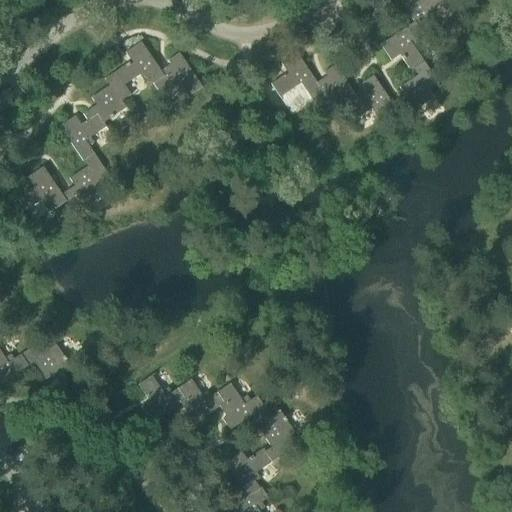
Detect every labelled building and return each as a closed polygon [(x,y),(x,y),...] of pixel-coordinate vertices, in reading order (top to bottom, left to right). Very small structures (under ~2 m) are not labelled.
[(413,23),(411,25),(419,37),(433,28),(425,15),(442,4),(439,0),(400,0),(398,1),(413,23)] [(410,72),(413,70),(422,64),(409,44),(419,37),(411,25),(379,46),(390,62),(399,56),(410,72)] [(131,62),(114,73),(124,87),(143,74),(150,85),(173,70),(170,65),(160,72),(140,43),(125,53),(131,62)] [(167,61),(170,65),(173,70),(150,85),(160,99),(181,85),(189,97),(202,88),(178,54),(167,61)] [(300,85),(307,97),(329,81),(326,77),(316,83),(297,54),(281,65),(287,73),(270,85),(280,99),(300,85)] [(404,96),(391,104),(397,113),(410,104),(414,111),(441,93),(422,64),(413,70),(417,76),(399,88),(404,96)] [(337,97),(344,107),(367,92),(364,88),(354,94),(335,65),(323,73),(326,77),(329,81),(307,97),(317,110),(337,97)] [(82,115),(86,121),(97,114),(103,124),(125,109),(121,102),(129,95),(124,87),(114,73),(104,80),(109,86),(91,99),(96,106),(82,115)] [(367,92),(344,107),(354,122),(375,108),(384,121),(397,113),(391,104),(372,76),(361,84),(364,88),(367,92)] [(59,127),(82,162),(93,155),(85,142),(106,128),(103,124),(97,114),(86,121),(80,125),(74,117),(59,127)] [(61,195),(66,202),(72,211),(104,190),(99,183),(108,177),(93,155),(82,162),(86,168),(68,179),(73,187),(61,195)] [(66,202),(61,195),(42,167),(27,178),(33,187),(16,198),(26,212),(44,199),(54,210),(66,202)] [(42,341),(14,360),(21,371),(34,363),(45,380),(53,375),(62,388),(69,384),(62,374),(71,369),(55,345),(48,350),(42,341)] [(0,385),(21,371),(14,360),(8,364),(0,352),(0,385)] [(151,423),(180,404),(172,392),(165,397),(151,376),(137,385),(149,402),(140,408),(151,423)] [(190,427),(219,408),(212,397),(204,402),(190,380),(172,392),(180,404),(186,413),(182,416),(190,427)] [(229,431),(257,413),(263,409),(255,398),(243,406),(229,385),(212,397),(219,408),(225,417),(222,420),(229,431)] [(262,449),(260,451),(269,465),(294,448),(288,439),(295,435),(278,411),(269,418),(263,409),(257,413),(265,425),(258,430),(270,448),(265,452),(262,449)] [(224,462),(247,496),(259,489),(251,477),(269,465),(260,451),(246,460),(240,452),(224,462)] [(258,511),(255,508),(268,500),(260,488),(259,489),(247,496),(225,511),(226,511),(258,511)]
